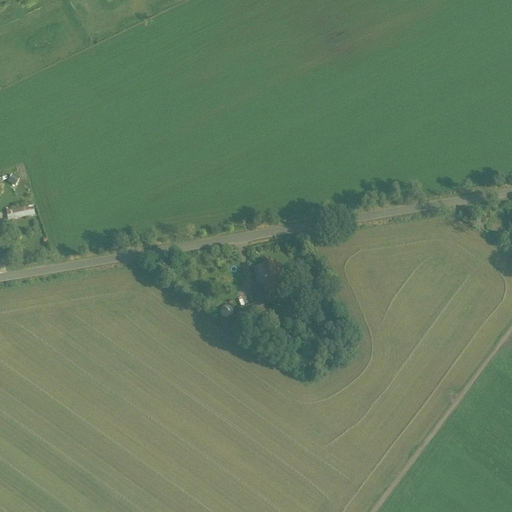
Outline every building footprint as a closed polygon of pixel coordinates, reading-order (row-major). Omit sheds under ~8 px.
[(11,175),(7,182),(15,187),(19,180),(11,175)] [(7,221),(34,216),(32,206),(6,211),(7,221)] [(285,289),(279,263),(259,267),(260,268),(255,269),(257,276),(261,275),(265,293),(285,289)] [(245,322),(266,314),(262,302),(240,310),(245,322)] [(268,334),(279,321),(272,315),(261,328),(268,334)] [(271,346),(273,344),(267,337),(264,339),(271,346)]
